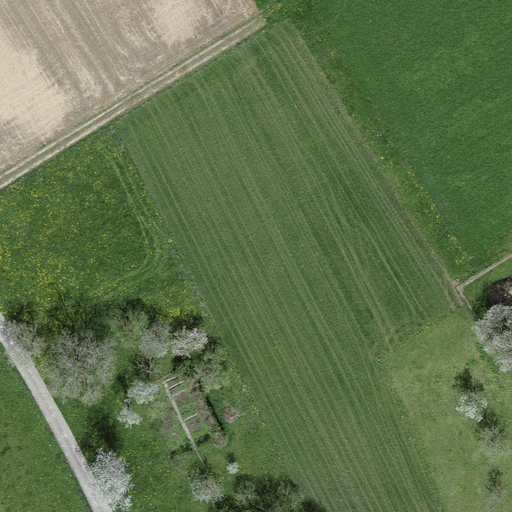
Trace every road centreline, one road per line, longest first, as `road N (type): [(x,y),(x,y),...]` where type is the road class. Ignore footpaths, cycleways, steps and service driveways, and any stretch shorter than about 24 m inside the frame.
road 1 (track): [(0,182),(263,20)]
road 2 (residential): [(100,511),(20,357)]
